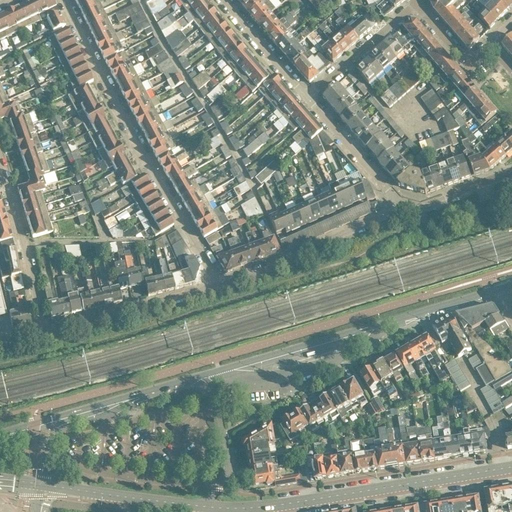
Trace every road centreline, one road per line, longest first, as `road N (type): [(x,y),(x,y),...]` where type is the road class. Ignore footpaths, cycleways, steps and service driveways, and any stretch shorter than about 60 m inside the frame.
road 1 (residential): [(218,285),(62,0)]
road 2 (tertiary): [(246,508),(511,465)]
road 3 (residential): [(218,285),(401,208)]
road 4 (residential): [(42,330),(218,285)]
road 5 (residential): [(382,325),(366,344),(285,376),(221,372)]
road 6 (residential): [(0,164),(42,330)]
road 7 (tertiary): [(382,325),(221,372)]
road 8 (tertiary): [(39,486),(205,507)]
road 9 (unclassified): [(307,102),(417,6)]
road 10 (unclassified): [(307,102),(401,208)]
road 11 (residential): [(205,507),(225,452),(209,392),(195,379)]
road 12 (unclassified): [(223,0),(307,102)]
